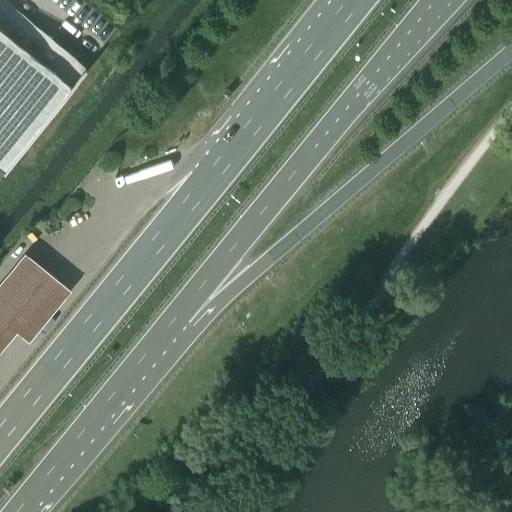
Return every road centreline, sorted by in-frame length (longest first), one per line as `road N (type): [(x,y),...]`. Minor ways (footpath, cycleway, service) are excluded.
road 1 (primary): [(354,0),(0,435)]
road 2 (primary): [(161,339),(232,290),(511,50)]
road 3 (primary): [(161,339),(441,0)]
road 4 (primary): [(21,511),(161,339)]
